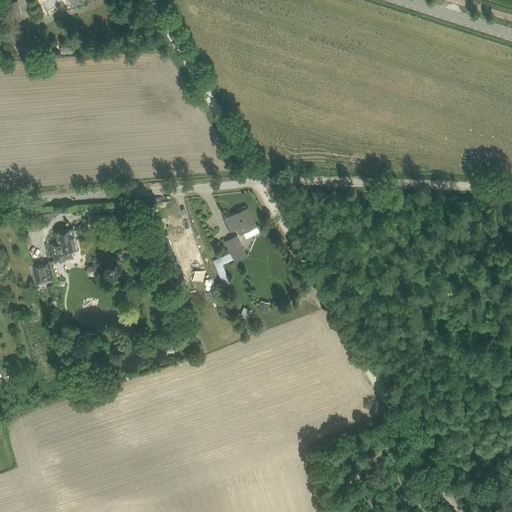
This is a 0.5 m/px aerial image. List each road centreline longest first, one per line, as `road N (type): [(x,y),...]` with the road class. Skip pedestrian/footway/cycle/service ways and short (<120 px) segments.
road 1 (unclassified): [(0,203),(259,180),(153,0)]
road 2 (track): [(447,511),(259,180)]
road 3 (track): [(511,184),(259,180)]
